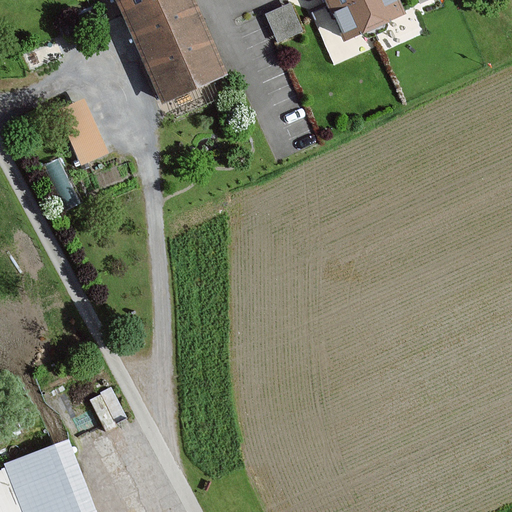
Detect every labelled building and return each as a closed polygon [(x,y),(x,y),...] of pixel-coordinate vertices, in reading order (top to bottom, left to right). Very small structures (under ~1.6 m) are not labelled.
[(189,0),(121,0),(167,96),(223,70),(189,0)] [(287,0),(265,10),(277,38),(302,27),(289,0),(287,0)] [(330,0),(347,38),(402,13),(396,0),(330,0)] [(54,107),(81,163),(109,149),(82,93),(54,107)] [(101,511),(72,437),(5,463),(24,511),(101,511)]
